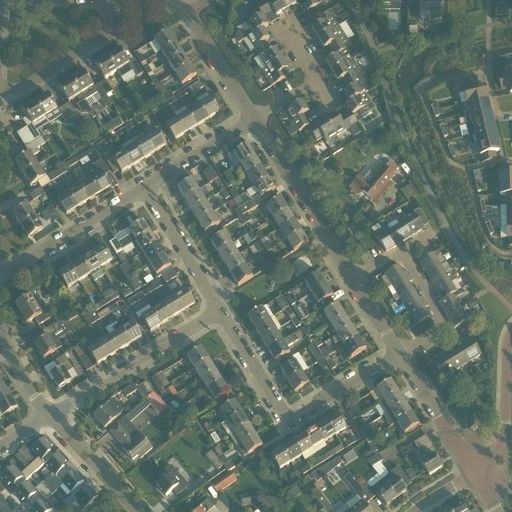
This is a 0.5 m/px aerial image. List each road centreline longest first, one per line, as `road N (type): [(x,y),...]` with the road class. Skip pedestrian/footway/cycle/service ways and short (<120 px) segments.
road 1 (residential): [(391,355),(294,414),(282,407),(225,310)]
road 2 (residential): [(49,414),(225,310)]
road 3 (residential): [(352,283),(249,119)]
road 4 (residential): [(0,276),(152,181)]
road 5 (residential): [(0,90),(20,88),(112,32),(119,0)]
road 6 (residential): [(511,332),(504,422),(472,474)]
road 7 (residential): [(225,310),(152,181)]
road 8 (residential): [(391,355),(445,326),(401,254)]
road 9 (residential): [(472,474),(431,403),(391,355)]
road 10 (residential): [(137,511),(49,414)]
road 11 (residential): [(249,119),(185,15)]
